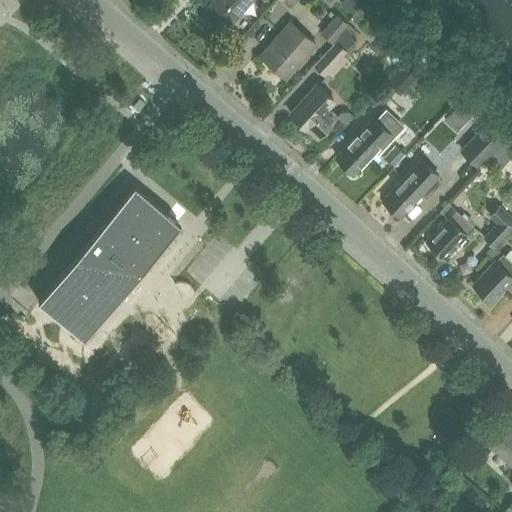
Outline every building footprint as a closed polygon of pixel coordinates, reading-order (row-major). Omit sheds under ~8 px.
[(212,0),(205,8),(227,27),(250,0),(212,0)] [(331,41),(343,27),(346,23),(337,15),(321,32),(331,41)] [(290,21),(260,55),(285,78),(315,43),(290,21)] [(334,44),(314,65),(324,74),(346,50),(345,50),(355,38),(343,27),(331,41),(334,44)] [(421,72),(407,58),(387,79),(401,93),(421,72)] [(317,84),(290,113),(307,129),(308,128),(317,136),(335,117),(326,109),(327,108),(325,106),(332,98),(317,84)] [(471,88),(444,117),(456,129),(484,100),(471,88)] [(489,114),(457,147),(475,164),(483,156),(507,131),(511,125),(511,116),(499,104),(497,106),(489,114)] [(357,132),(336,155),(354,172),(375,150),(378,152),(394,134),(377,118),(376,120),(372,116),(357,132)] [(395,144),(384,156),(394,165),(405,153),(395,144)] [(395,185),(382,199),(400,216),(422,193),(426,198),(440,183),(443,180),(438,176),(441,173),(430,164),(422,156),(413,166),(412,165),(394,184),(395,185)] [(85,241),(37,300),(82,339),(179,222),(134,184),(86,242),(85,241)] [(448,215),(426,239),(444,256),(465,234),(468,237),(476,230),(471,226),(454,209),(446,202),(440,209),(448,215)] [(498,221),(483,237),(493,246),(496,243),(506,232),(511,226),(511,216),(499,205),(491,214),(498,221)] [(494,260),(473,283),(491,301),(511,277),(511,276),(511,261),(502,253),(495,260),(494,260)] [(489,445),(511,464),(511,428),(508,425),(489,445)] [(458,500),(470,485),(455,474),(443,489),(458,500)] [(505,511),(511,511),(511,499),(503,510),(505,511)]
